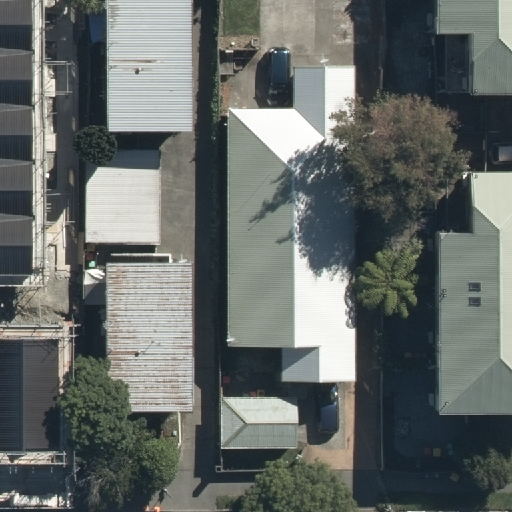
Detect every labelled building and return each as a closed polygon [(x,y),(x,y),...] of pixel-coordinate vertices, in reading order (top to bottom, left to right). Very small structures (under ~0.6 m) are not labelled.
[(0,0),(0,275),(34,275),(32,0),(0,0)] [(181,0),(100,0),(101,134),(182,134),(181,0)] [(511,0),(428,0),(429,34),(457,34),(457,93),(511,92),(511,0)] [(233,356),(286,356),(287,390),(346,390),(345,76),(285,77),(285,118),(232,118),(233,356)] [(83,152),(82,243),(155,243),(156,153),(83,152)] [(511,177),(463,178),(463,234),(431,235),(431,421),(511,420),(511,177)] [(181,268),(100,269),(101,414),(182,413),(181,268)] [(58,340),(0,340),(0,449),(58,450),(58,340)] [(292,397),(215,398),(216,452),(293,451),(292,397)]
